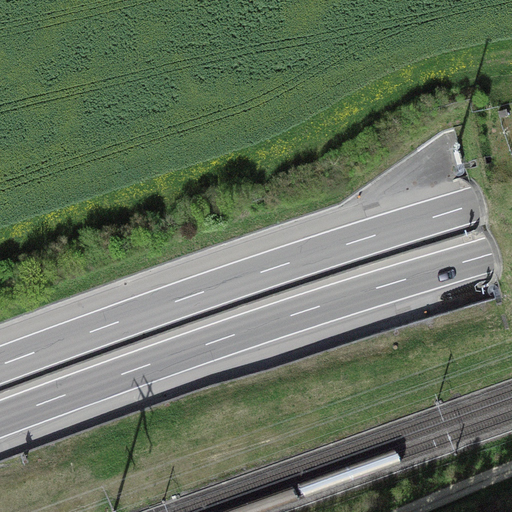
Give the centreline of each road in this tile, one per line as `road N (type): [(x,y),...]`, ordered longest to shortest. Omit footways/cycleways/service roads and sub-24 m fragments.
road 1 (motorway): [(0,419),(234,334),(511,248)]
road 2 (motorway): [(511,194),(217,286),(0,365)]
